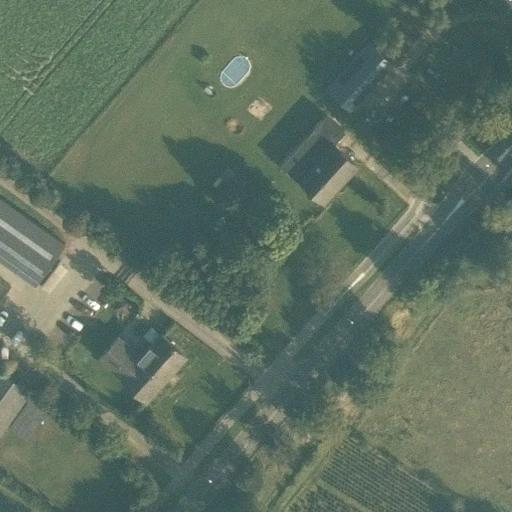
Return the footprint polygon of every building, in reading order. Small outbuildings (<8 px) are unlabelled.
[(349,108),(392,61),(367,39),(324,86),(349,108)] [(312,99),(297,116),(324,139),(338,122),(312,99)] [(324,201),(358,164),(332,140),(298,178),(324,201)] [(0,257),(36,283),(65,243),(0,197),(0,257)] [(0,296),(9,283),(0,276),(0,296)] [(146,400),(186,355),(160,333),(140,356),(117,336),(97,359),(146,400)] [(0,432),(30,390),(0,368),(0,432)]
